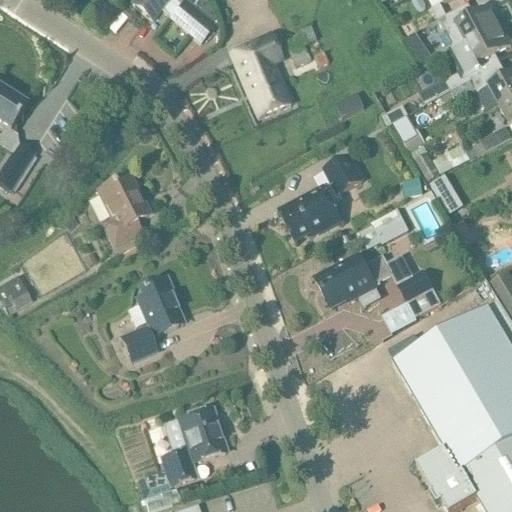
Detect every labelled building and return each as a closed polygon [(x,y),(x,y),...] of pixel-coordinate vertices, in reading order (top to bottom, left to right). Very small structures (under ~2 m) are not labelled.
[(188,0),(136,0),(132,6),(153,23),(160,15),(201,48),(216,29),(186,4),(188,0)] [(446,33),(457,52),(501,29),(490,8),(474,17),(469,6),(437,23),(443,35),(446,33)] [(285,48),(294,69),(310,63),(304,48),(316,43),(310,29),(296,35),(299,42),(285,48)] [(473,69),(511,49),(501,29),(457,52),(436,63),(446,82),(444,83),(445,85),(437,90),(443,99),(451,95),(479,80),(473,69)] [(230,57),(244,90),(277,75),(274,67),(281,63),(271,40),(230,57)] [(489,90),(499,109),(511,102),(511,76),(501,82),(496,71),(479,80),(451,95),(456,104),(475,94),(476,97),(489,90)] [(291,108),(277,75),(244,90),(258,122),(291,108)] [(0,127),(11,134),(27,108),(0,91),(4,85),(0,82),(0,127)] [(357,95),(335,106),(342,122),(365,111),(357,95)] [(511,102),(499,109),(510,129),(511,128),(511,102)] [(386,129),(393,125),(388,116),(386,117),(385,117),(380,119),(386,129)] [(412,153),(427,144),(415,125),(401,134),(412,153)] [(487,155),(511,142),(505,131),(481,144),(487,155)] [(0,190),(11,197),(35,157),(16,145),(0,171),(0,190)] [(440,178),(423,148),(411,155),(427,185),(440,178)] [(435,164),(442,176),(452,170),(453,172),(470,162),(464,151),(447,160),(446,158),(435,164)] [(279,214),(295,244),(320,230),(322,233),(341,223),(330,203),(339,198),(338,196),(362,184),(349,159),(324,172),(332,187),(279,214)] [(448,217),(464,209),(447,177),(431,185),(448,217)] [(102,226),(114,251),(142,237),(136,225),(151,217),(141,196),(139,197),(129,179),(98,195),(111,222),(102,226)] [(375,234),(382,247),(408,234),(401,220),(392,225),(391,222),(383,226),(384,229),(375,234)] [(391,279),(413,323),(441,308),(423,274),(413,279),(402,258),(387,266),(383,259),(363,269),(358,260),(316,282),(331,312),(359,297),(365,309),(379,301),(374,291),(375,291),(380,288),(379,285),(391,279)] [(490,288),(497,300),(511,323),(511,278),(510,275),(490,288)] [(9,304),(15,313),(31,304),(17,279),(0,288),(0,307),(1,309),(9,304)] [(119,341),(131,369),(158,357),(152,341),(183,328),(171,301),(173,300),(166,282),(143,291),(146,300),(138,303),(148,328),(119,341)] [(511,511),(511,323),(497,300),(391,364),(442,450),(416,465),(440,507),(442,505),(445,511),(458,511),(477,501),(483,511),(511,511)] [(211,413),(163,429),(173,459),(163,462),(170,484),(149,491),(146,481),(136,484),(143,503),(175,493),(174,490),(195,483),(190,469),(226,457),(211,413)]
